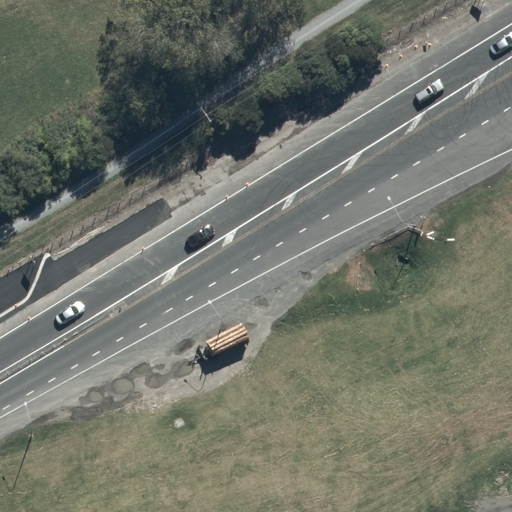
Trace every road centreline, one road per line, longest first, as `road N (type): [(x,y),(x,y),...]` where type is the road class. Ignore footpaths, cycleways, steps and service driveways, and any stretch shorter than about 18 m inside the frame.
road 1 (secondary): [(0,349),(511,35)]
road 2 (secondary): [(269,247),(0,399)]
road 3 (secondary): [(511,94),(269,247)]
road 4 (secondary): [(511,126),(269,247)]
